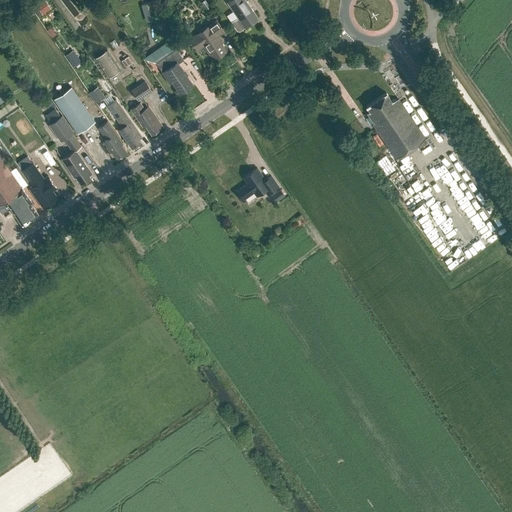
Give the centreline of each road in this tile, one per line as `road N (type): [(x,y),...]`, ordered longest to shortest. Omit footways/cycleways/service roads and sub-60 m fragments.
road 1 (tertiary): [(0,261),(250,88),(351,30)]
road 2 (primary): [(511,210),(391,36)]
